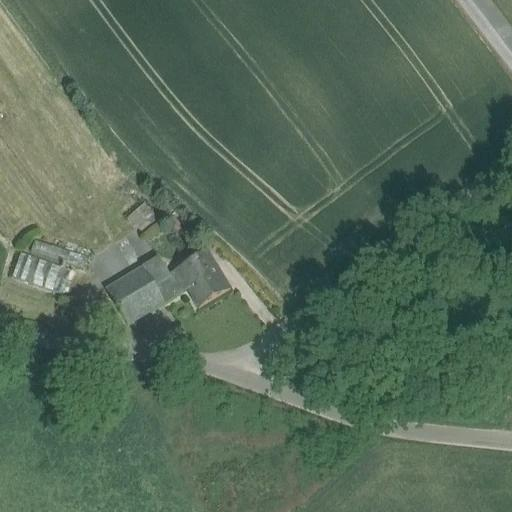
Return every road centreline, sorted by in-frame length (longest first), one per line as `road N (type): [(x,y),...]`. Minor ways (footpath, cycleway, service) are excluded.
road 1 (unclassified): [(217,365),(304,316),(511,159)]
road 2 (unclassified): [(511,445),(385,429),(217,365)]
road 3 (unclassified): [(0,325),(217,365)]
